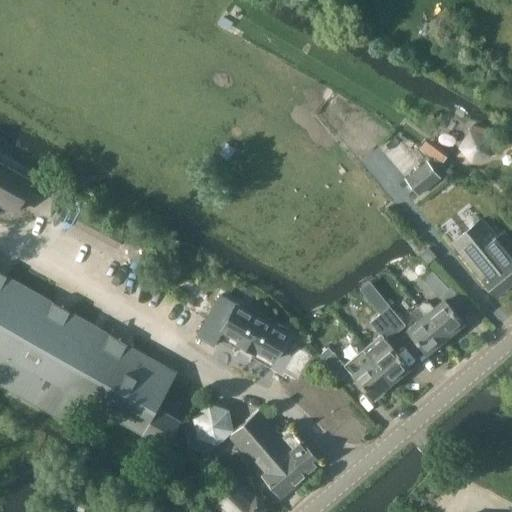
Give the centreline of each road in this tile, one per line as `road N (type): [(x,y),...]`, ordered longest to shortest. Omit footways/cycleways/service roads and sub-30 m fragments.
road 1 (unknown): [(364,466),(275,400),(0,243)]
road 2 (tertiary): [(309,511),(511,341)]
